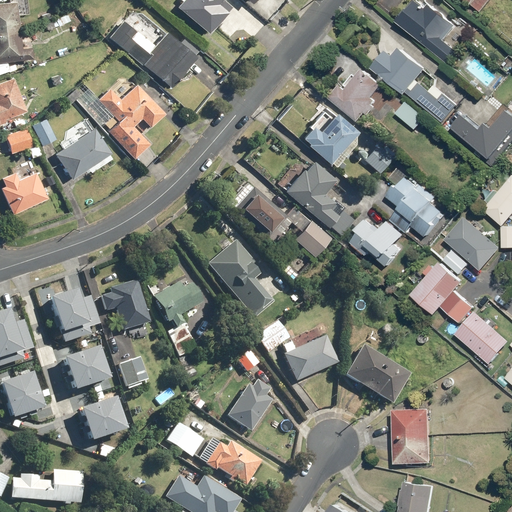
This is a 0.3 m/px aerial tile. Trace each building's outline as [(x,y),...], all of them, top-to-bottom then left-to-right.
[(232,7),(224,0),(178,0),(176,3),(210,33),(232,7)] [(445,40),(457,25),(432,4),(429,7),(420,0),(418,0),(411,9),(410,8),(399,22),(449,64),(459,52),(445,40)] [(465,0),(471,5),(472,4),(481,12),(491,0),(465,0)] [(33,56),(32,46),(21,48),(16,1),(0,3),(0,59),(23,58),(33,56)] [(154,44),(124,19),(110,36),(139,61),(171,88),(202,50),(171,24),(154,44)] [(443,121),(458,104),(437,85),(432,91),(418,79),(428,68),(404,47),(396,55),(390,50),(374,67),(406,95),(408,91),(443,121)] [(511,73),(511,61),(509,59),(503,67),(511,75),(511,73)] [(374,97),(385,84),(366,68),(348,89),(342,85),(331,98),(359,121),(367,112),(369,114),(377,106),(374,104),(377,100),(374,97)] [(0,120),(27,110),(22,98),(14,76),(0,81),(0,120)] [(136,157),(152,141),(143,132),(165,109),(138,82),(122,98),(111,87),(93,105),(105,117),(100,122),(128,149),(136,157)] [(413,127),(424,114),(408,100),(397,112),(413,127)] [(495,166),(511,146),(511,112),(509,110),(493,128),(472,111),(469,115),(460,107),(449,120),(457,127),(453,131),(495,166)] [(329,163),(357,131),(335,112),(318,131),(313,126),(302,137),(309,143),(308,144),(329,163)] [(46,117),(32,124),(43,145),(57,138),(46,117)] [(94,126),(54,153),(71,178),(110,151),(94,126)] [(28,127),(5,135),(12,153),(34,145),(28,127)] [(431,142),(438,134),(431,128),(424,136),(431,142)] [(379,173),(393,156),(377,143),(363,159),(379,173)] [(446,152),(437,146),(430,155),(439,162),(446,152)] [(334,201),(324,192),(335,179),(312,160),(304,169),(302,168),(283,190),(327,227),(329,225),(340,234),(353,218),(341,208),(337,213),(329,207),(334,201)] [(3,177),(6,185),(2,186),(14,213),(49,197),(38,170),(21,177),(18,170),(3,177)] [(415,225),(428,236),(448,212),(435,202),(440,197),(425,184),(423,187),(411,176),(402,186),(399,183),(389,195),(404,208),(394,219),(409,233),(415,225)] [(511,181),(489,209),(508,225),(511,220),(511,181)] [(314,256),(331,237),(310,219),(309,220),(292,205),(285,214),(253,186),(234,208),(272,241),(289,221),(300,230),(293,238),(314,256)] [(486,270),(505,247),(469,216),(450,239),(486,270)] [(406,234),(390,221),(384,229),(377,223),(375,225),(368,219),(360,228),(363,231),(354,242),(370,255),(373,252),(390,266),(404,249),(398,244),(406,234)] [(272,302),(253,279),(257,275),(249,266),(253,262),(234,240),(206,264),(252,319),(272,302)] [(462,275),(472,264),(456,249),(446,260),(462,275)] [(415,294),(438,314),(466,281),(443,261),(415,294)] [(104,312),(114,309),(121,331),(148,323),(135,279),(107,288),(109,292),(99,295),(104,312)] [(173,327),(164,331),(178,357),(196,347),(178,316),(201,303),(189,283),(181,288),(178,282),(151,297),(166,323),(170,321),(173,327)] [(48,298),(63,345),(90,337),(88,331),(97,328),(88,300),(79,303),(75,289),(48,298)] [(463,323),(477,307),(459,291),(445,306),(463,323)] [(494,364),(511,343),(511,339),(479,310),(459,333),(494,364)] [(0,313),(0,365),(21,359),(19,353),(28,350),(19,322),(11,325),(6,312),(0,313)] [(288,336),(276,319),(253,335),(265,353),(288,336)] [(294,382),(338,362),(325,335),(281,355),(294,382)] [(392,404),(410,373),(362,344),(343,374),(392,404)] [(245,347),(233,357),(245,372),(257,362),(245,347)] [(60,359),(71,392),(107,380),(96,348),(60,359)] [(199,373),(189,352),(178,357),(188,379),(199,373)] [(137,356),(116,364),(124,387),(146,380),(137,356)] [(0,383),(0,392),(9,420),(41,409),(29,374),(0,383)] [(246,384),(224,416),(248,432),(270,400),(263,395),(268,388),(255,379),(250,386),(246,384)] [(77,411),(87,443),(123,431),(112,399),(77,411)] [(198,412),(187,404),(181,412),(193,420),(198,412)] [(434,462),(433,408),(397,410),(399,463),(434,462)] [(189,457),(200,441),(175,423),(164,439),(189,457)] [(217,442),(203,464),(213,471),(215,468),(243,486),(259,461),(229,441),(225,447),(217,442)] [(10,478),(9,498),(79,503),(81,472),(51,470),(51,481),(36,480),(37,476),(18,474),(17,478),(10,478)] [(232,511),(231,511),(238,501),(202,478),(196,488),(179,477),(165,498),(185,511),(232,511)] [(432,511),(437,484),(408,480),(402,511),(432,511)]
